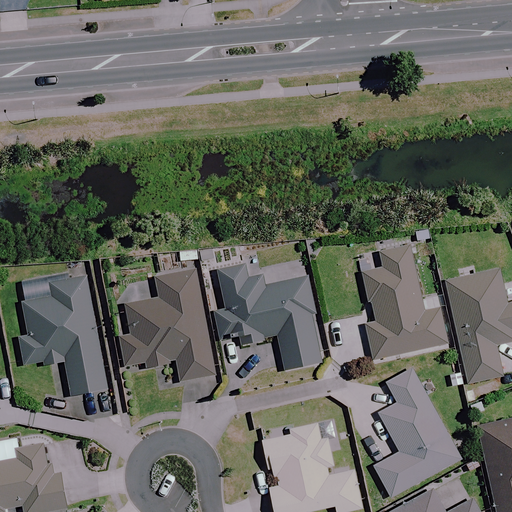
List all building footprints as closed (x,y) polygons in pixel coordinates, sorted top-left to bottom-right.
[(424,296),(413,246),(382,253),(385,270),(366,274),(376,323),(367,324),(375,361),(450,345),(438,293),(424,296)] [(249,279),(247,267),(220,272),(227,311),(217,313),(222,342),(240,338),(241,346),(281,339),(287,370),(324,364),(309,279),(267,287),(265,277),(249,279)] [(171,367),(170,361),(178,360),(182,383),(218,377),(200,271),(157,278),(161,299),(127,305),(133,338),(122,339),(127,368),(146,365),(147,371),(171,367)] [(511,285),(506,287),(502,272),(448,283),(470,385),(505,377),(499,347),(511,343),(511,285)] [(110,390),(91,277),(24,287),(31,336),(22,338),(27,369),(69,362),(75,396),(110,390)] [(462,460),(416,370),(389,383),(400,405),(381,414),(402,454),(377,467),(392,497),(462,460)] [(511,511),(511,411),(509,412),(511,420),(477,428),(498,511),(511,511)] [(348,471),(347,467),(338,470),(334,453),(340,452),(333,421),(291,430),(292,435),(264,441),(271,472),(275,471),(279,486),(271,488),(276,511),(310,511),(336,507),(337,511),(349,511),(365,509),(357,470),(348,471)] [(0,511),(51,511),(71,508),(65,474),(54,476),(47,444),(17,450),(19,458),(0,461),(0,511)] [(452,511),(446,511),(435,490),(393,511),(481,511),(475,500),(452,511)]
